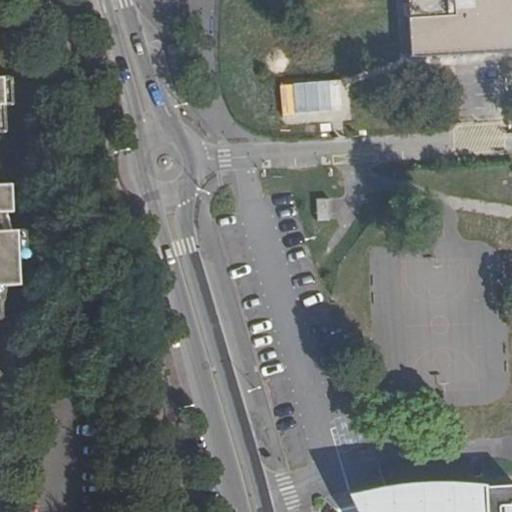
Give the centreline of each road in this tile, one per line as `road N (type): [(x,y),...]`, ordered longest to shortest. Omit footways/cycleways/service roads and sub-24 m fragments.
road 1 (secondary): [(266,511),(189,245),(186,185)]
road 2 (secondary): [(148,190),(234,511)]
road 3 (residential): [(511,141),(197,160)]
road 4 (secondary): [(103,0),(140,138)]
road 5 (secondary): [(163,129),(124,0)]
